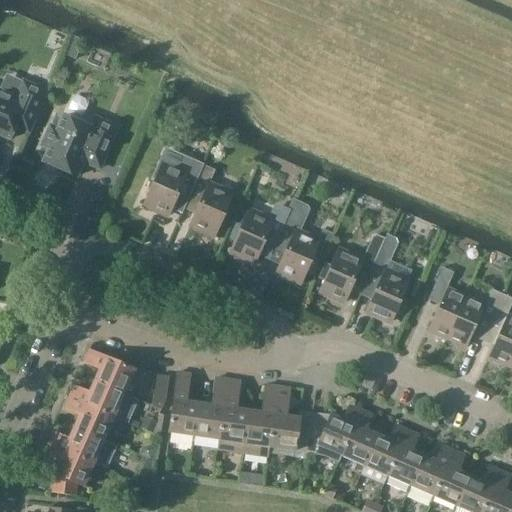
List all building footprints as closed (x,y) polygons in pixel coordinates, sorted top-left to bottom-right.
[(71,38),(64,55),(75,60),(83,43),(83,42),(72,37),(71,38)] [(32,125),(46,93),(23,83),(14,103),(0,96),(0,135),(10,140),(19,120),(32,125)] [(91,129),(63,117),(57,131),(50,127),(42,146),(49,149),(43,163),(76,177),(88,151),(104,158),(117,129),(96,119),(91,129)] [(186,204),(204,166),(192,161),(186,176),(162,165),(143,207),(167,217),(175,199),(186,204)] [(213,238),(232,196),(209,186),(215,171),(204,166),(186,204),(197,209),(189,227),(213,238)] [(300,284),(318,243),(300,235),(311,209),(309,205),(295,199),(289,213),(273,251),(284,255),(276,274),(300,284)] [(273,251),(289,213),(278,208),(271,222),(248,212),(230,254),(254,264),(262,246),(273,251)] [(323,258),(333,235),(329,233),(322,230),(319,237),(325,240),(319,256),(323,258)] [(362,290),(385,238),(377,234),(373,236),(361,262),(338,251),(320,293),(344,304),(352,285),(362,290)] [(389,323),(407,282),(384,272),(397,242),(396,237),(387,234),(385,238),(362,290),(374,295),(366,313),(389,323)] [(441,269),(434,285),(445,290),(452,273),(441,269)] [(483,338),(502,293),(491,289),(483,306),(464,298),(446,340),(466,348),(472,333),(483,338)] [(446,340),(464,298),(445,290),(427,331),(446,340)] [(507,366),(511,353),(511,318),(505,316),(511,300),(511,297),(502,293),(483,338),(494,343),(488,357),(507,366)] [(124,395),(134,372),(89,351),(83,364),(99,370),(94,382),(124,395)] [(194,437),(199,404),(186,403),(190,375),(177,373),(168,434),(194,437)] [(165,401),(169,377),(157,376),(154,399),(165,401)] [(219,441),(228,380),(215,379),(211,406),(199,404),(194,437),(219,441)] [(242,456),(249,411),(236,410),(240,382),(228,380),(219,441),(217,452),(242,456)] [(124,395),(94,382),(88,393),(73,386),(68,398),(114,418),(127,424),(137,401),(124,395)] [(269,448),(278,388),(265,386),(261,413),(249,411),(242,456),(267,459),(269,448)] [(299,419),(286,417),(290,389),(278,388),(269,448),(313,455),(330,416),(300,412),(299,419)] [(104,441),(114,418),(68,398),(63,410),(78,416),(73,428),(104,441)] [(341,457),(361,411),(349,406),(342,421),(330,416),(313,455),(326,457),(338,462),(341,457)] [(363,467),(377,436),(365,431),(372,416),(361,411),(341,457),(363,467)] [(152,434),(156,423),(143,417),(139,429),(152,434)] [(383,485),(386,477),(406,431),(395,426),(388,441),(377,436),(363,467),(360,475),(383,485)] [(104,441),(73,428),(68,439),(53,432),(48,444),(94,464),(106,470),(116,447),(104,441)] [(409,487),(423,456),(411,451),(418,436),(406,431),(386,477),(409,487)] [(83,488),(94,464),(48,444),(43,456),(58,462),(53,474),(54,475),(51,493),(75,497),(77,485),(83,488)] [(151,462),(156,450),(149,446),(141,449),(137,456),(151,462)] [(432,497),(453,451),(441,446),(434,461),(423,456),(409,487),(432,497)] [(455,507),(469,476),(458,471),(464,456),(453,451),(432,497),(455,507)] [(466,511),(480,511),(499,471),(487,466),(480,481),(469,476),(455,507),(466,511)] [(509,511),(511,505),(511,495),(504,492),(510,477),(499,471),(480,511),(509,511)] [(323,496),(331,500),(337,488),(328,484),(322,496),(323,496)] [(367,501),(361,511),(368,511),(373,504),(367,501)]
